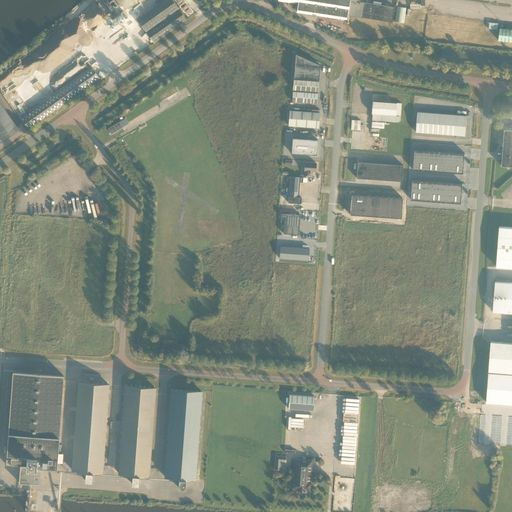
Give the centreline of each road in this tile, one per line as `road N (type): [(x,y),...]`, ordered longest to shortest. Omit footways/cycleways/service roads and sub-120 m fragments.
road 1 (unclassified): [(318,382),(340,83),(353,51)]
road 2 (unclassified): [(460,387),(489,83)]
road 3 (unclassified): [(120,367),(131,196),(72,112)]
road 4 (unknown): [(454,391),(449,482),(431,492),(376,480),(380,386)]
road 5 (unclassified): [(72,112),(217,8),(248,4)]
road 6 (unclassified): [(318,382),(120,367)]
road 7 (unclassified): [(460,387),(318,382)]
road 8 (unclassified): [(489,83),(353,51)]
